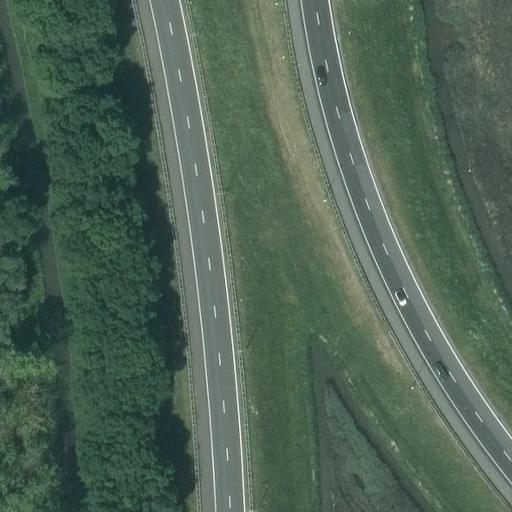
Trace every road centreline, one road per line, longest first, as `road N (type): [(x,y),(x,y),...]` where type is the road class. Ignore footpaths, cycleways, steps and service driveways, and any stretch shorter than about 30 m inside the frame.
road 1 (motorway): [(313,0),(322,74),(355,191),(409,313),(511,470)]
road 2 (motorway): [(159,0),(191,153),(221,394),(226,511)]
